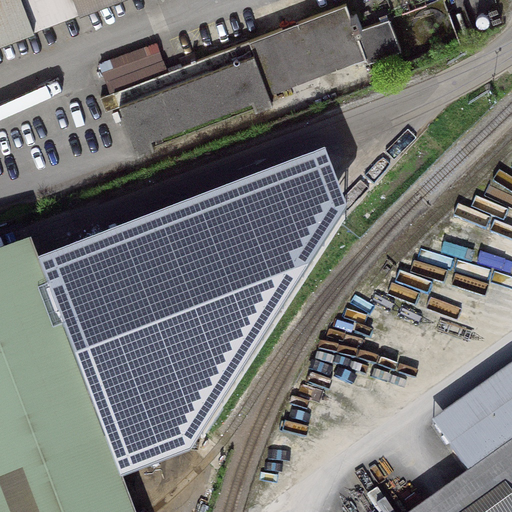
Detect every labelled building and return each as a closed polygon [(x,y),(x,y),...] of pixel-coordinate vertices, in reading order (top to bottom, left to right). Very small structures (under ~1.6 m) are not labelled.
[(0,0),(0,36),(95,0),(0,0)] [(346,5),(115,95),(133,141),(364,51),(346,5)] [(325,147),(39,257),(122,477),(191,449),(347,218),(344,209),(347,204),(325,147)] [(0,511),(135,511),(122,477),(39,257),(31,237),(0,248),(0,511)] [(511,511),(511,453),(428,511),(511,511)]
